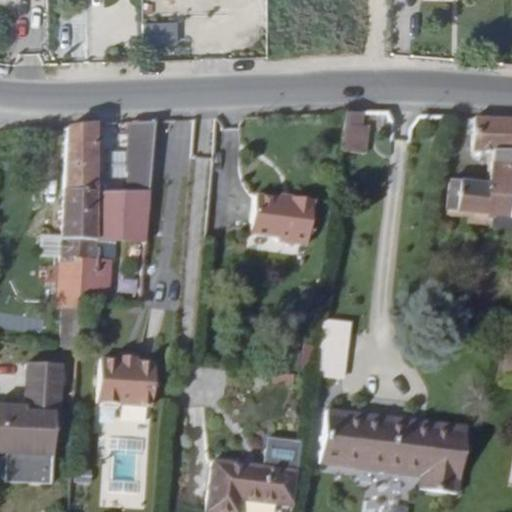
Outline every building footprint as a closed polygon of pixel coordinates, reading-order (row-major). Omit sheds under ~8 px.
[(176,25),(143,26),(143,46),(176,45),(176,25)] [(362,114),(343,113),(339,151),(358,154),(362,114)] [(489,169),(511,170),(511,160),(511,119),(473,119),(471,153),(490,153),(489,163),(489,169)] [(154,124),(127,124),(126,193),(96,194),(96,241),(95,259),(81,258),(79,301),(108,302),(110,260),(113,261),(114,241),(145,243),(148,191),(154,124)] [(95,125),(64,129),(61,189),(96,192),(95,125)] [(510,188),(511,170),(489,169),(487,185),(458,182),(448,181),(444,211),(481,215),(493,217),(508,218),(509,215),(511,188),(510,188)] [(96,192),(61,189),(60,236),(59,257),(56,310),(60,310),(59,347),(77,346),(79,310),(79,301),(81,258),(95,259),(96,241),(96,194),(96,192)] [(303,255),(311,200),(290,198),(290,201),(277,200),(252,196),(246,243),(272,247),(275,251),(303,255)] [(493,217),(481,215),(480,224),(492,225),(493,217)] [(508,218),(493,217),(492,225),(511,228),(511,215),(509,215),(508,218)] [(60,236),(41,236),(40,256),(59,257),(60,236)] [(349,324),(322,321),(316,375),(342,379),(349,324)] [(303,367),(306,350),(282,345),(278,362),(303,367)] [(118,359),(118,364),(132,365),(133,355),(119,354),(118,359)] [(118,359),(97,357),(94,401),(96,401),(99,406),(113,407),(117,402),(148,405),(152,362),(133,360),(132,365),(118,364),(118,359)] [(0,480),(49,484),(56,363),(20,361),(17,403),(0,402),(0,480)] [(267,384),(289,385),(290,373),(267,372),(267,384)] [(465,427),(327,409),(319,462),(421,475),(419,489),(457,494),(458,480),(460,480),(465,427)] [(292,508),(297,473),(213,462),(205,511),(239,511),(241,501),(292,508)] [(83,467),(71,466),(71,478),(83,479),(83,467)]
